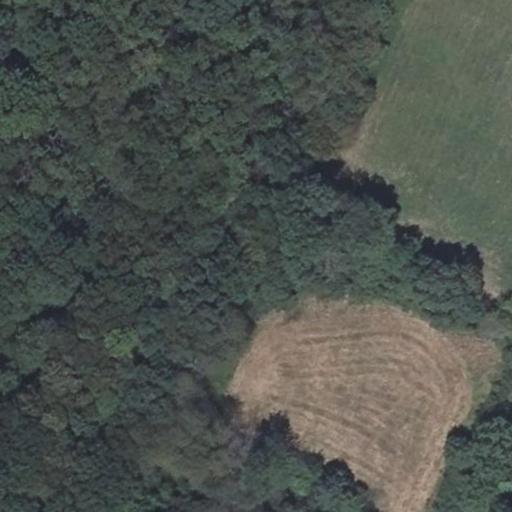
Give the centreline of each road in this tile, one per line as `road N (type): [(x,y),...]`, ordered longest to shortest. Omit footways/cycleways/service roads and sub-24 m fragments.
road 1 (track): [(52,511),(71,459),(118,379),(187,288),(251,221),(317,183),(310,205),(511,324)]
road 2 (track): [(511,396),(459,511)]
